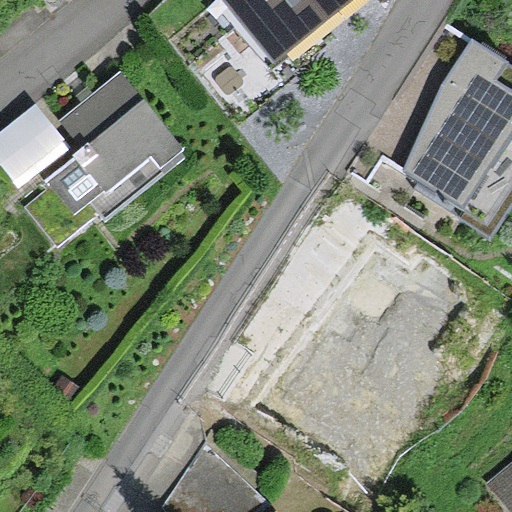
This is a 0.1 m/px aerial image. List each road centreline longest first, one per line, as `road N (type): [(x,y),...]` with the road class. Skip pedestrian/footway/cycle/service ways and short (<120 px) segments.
road 1 (residential): [(92,511),(426,0)]
road 2 (residential): [(121,0),(0,92)]
